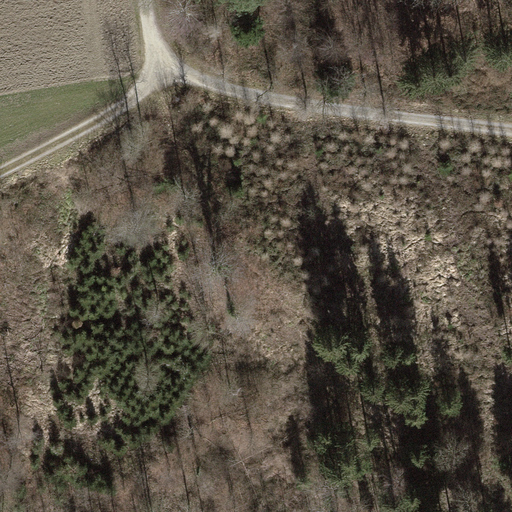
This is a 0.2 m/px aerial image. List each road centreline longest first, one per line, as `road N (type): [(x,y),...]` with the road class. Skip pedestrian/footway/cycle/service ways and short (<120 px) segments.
road 1 (track): [(152,65),(267,99),(511,131)]
road 2 (track): [(0,174),(120,110),(142,90),(152,65)]
